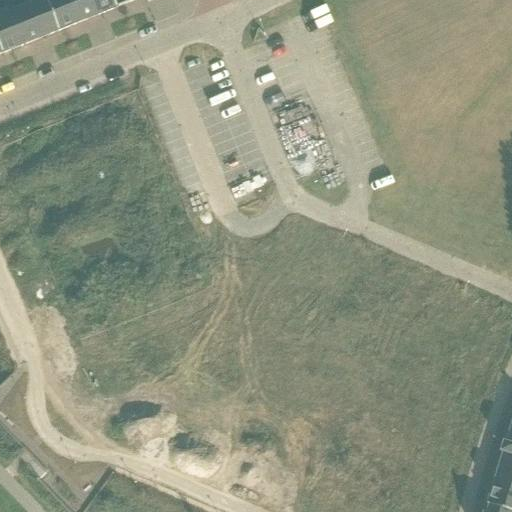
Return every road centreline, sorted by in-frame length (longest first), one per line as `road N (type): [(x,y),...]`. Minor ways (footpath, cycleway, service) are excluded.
road 1 (residential): [(216,27),(288,203),(511,300)]
road 2 (residential): [(238,511),(116,460),(72,452),(46,434),(37,420),(30,354),(0,283)]
road 3 (unknown): [(157,49),(233,224),(254,231),(288,203)]
road 4 (residential): [(0,111),(216,27)]
road 5 (unknown): [(335,226),(365,198),(301,36)]
